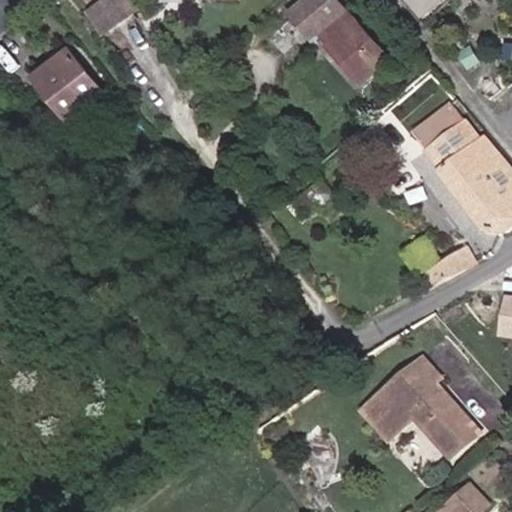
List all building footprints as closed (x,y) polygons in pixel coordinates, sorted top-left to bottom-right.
[(104,33),(135,8),(128,0),(105,0),(88,13),(104,33)] [(384,69),(329,0),(313,0),(289,19),(311,46),(318,40),(328,53),(327,54),(356,91),(384,69)] [(421,16),(439,0),(422,0),(414,7),(421,16)] [(80,139),(115,110),(68,51),(40,72),(60,98),(52,103),(80,139)] [(52,103),(60,98),(40,72),(31,78),(52,103)] [(236,109),(254,94),(237,74),(219,89),(236,109)] [(511,144),(488,116),(481,122),(472,110),(433,142),(448,160),(446,162),(495,223),(509,222),(511,218),(511,144)] [(490,265),(478,252),(438,279),(451,288),(490,265)] [(412,364),(428,382),(442,371),(446,367),(430,348),(412,364)] [(454,448),(485,420),(442,371),(428,382),(412,364),(368,402),(394,432),(420,410),(454,448)] [(427,471),(440,460),(414,429),(400,440),(427,471)] [(491,511),(497,506),(481,488),(456,509),(458,511),(491,511)]
